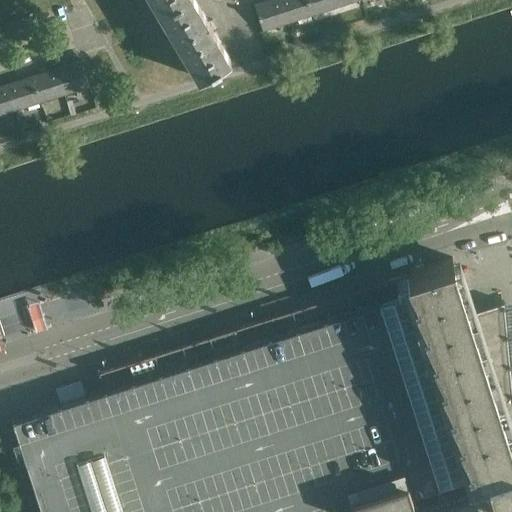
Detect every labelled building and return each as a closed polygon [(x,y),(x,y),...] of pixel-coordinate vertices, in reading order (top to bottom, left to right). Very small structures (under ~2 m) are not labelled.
[(179,0),(153,0),(160,12),(179,0)] [(230,59),(213,30),(217,27),(212,19),(208,21),(195,0),(179,0),(160,12),(199,77),(230,59)] [(287,21),(280,0),(265,0),(255,4),(263,29),(287,21)] [(312,13),(307,0),(280,0),(287,21),(312,13)] [(336,5),(334,0),(307,0),(312,13),(336,5)] [(89,85),(81,59),(56,67),(64,93),(89,85)] [(64,93),(56,67),(31,75),(40,101),(64,93)] [(40,101),(31,75),(7,83),(15,109),(40,101)] [(0,113),(15,109),(7,83),(0,85),(0,113)] [(511,511),(511,391),(504,300),(470,311),(452,257),(402,273),(315,301),(212,334),(187,342),(98,371),(104,388),(93,391),(80,396),(66,400),(12,417),(19,439),(27,462),(42,511),(356,511),(384,503),(387,511),(511,511)]
